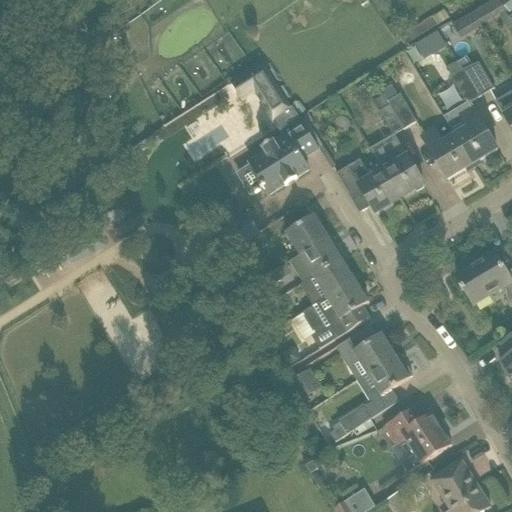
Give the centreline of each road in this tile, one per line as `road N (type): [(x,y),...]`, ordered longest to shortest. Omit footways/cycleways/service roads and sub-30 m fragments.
road 1 (track): [(22,464),(236,351)]
road 2 (residential): [(511,463),(455,365),(400,304),(390,274)]
road 3 (residential): [(390,274),(405,251),(511,191)]
road 4 (residential): [(390,274),(321,174)]
